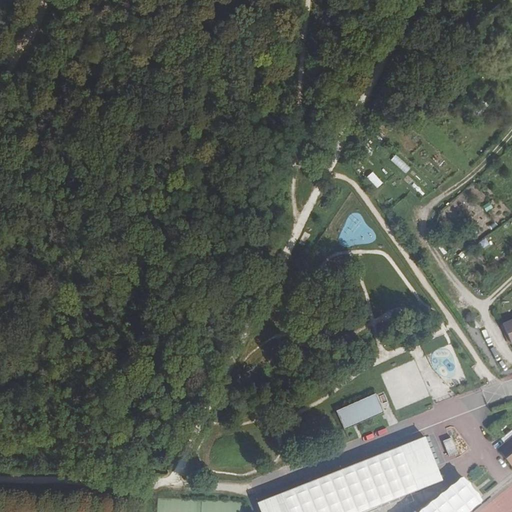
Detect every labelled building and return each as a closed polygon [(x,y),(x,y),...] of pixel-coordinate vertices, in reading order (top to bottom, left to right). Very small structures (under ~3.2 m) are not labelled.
[(366,173),(374,166),(369,160),(361,167),(366,173)] [(478,242),(482,249),(490,245),(486,238),(478,242)] [(511,345),(511,320),(503,325),(511,345)] [(337,411),(345,429),(384,412),(375,394),(337,411)] [(511,464),(511,430),(501,439),(506,445),(500,450),(511,464)] [(427,438),(256,496),(261,511),(359,511),(443,484),(427,438)] [(443,441),(449,457),(458,453),(451,438),(450,438),(443,441)] [(455,511),(474,497),(462,482),(424,511),(455,511)]
